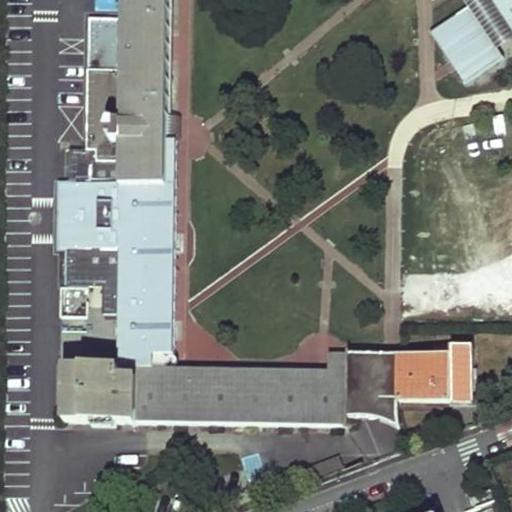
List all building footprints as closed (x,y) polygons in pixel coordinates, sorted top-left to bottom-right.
[(68,370),(67,424),(351,432),(351,422),(367,423),(371,424),(383,419),(387,410),(387,404),(387,358),(334,358),(333,377),(168,373),(169,359),(177,360),(180,146),(171,145),(173,0),(127,0),(127,20),(95,20),(90,152),(74,152),(72,187),(64,187),(62,250),(70,250),(70,285),(107,287),(107,315),(123,316),(123,373),(68,370)] [(511,38),(487,0),(462,0),(466,6),(471,3),(498,46),(511,38)] [(511,0),(487,0),(511,38),(511,40),(511,0)] [(498,46),(471,3),(466,6),(435,25),(468,77),(504,55),(498,46)] [(438,208),(450,193),(437,193),(438,208)] [(405,358),(404,404),(473,405),(474,350),(436,350),(436,358),(405,358)] [(387,358),(387,404),(398,404),(404,404),(405,358),(387,358)] [(383,419),(371,424),(385,425),(401,433),(398,417),(398,404),(387,404),(387,410),(383,419)]
